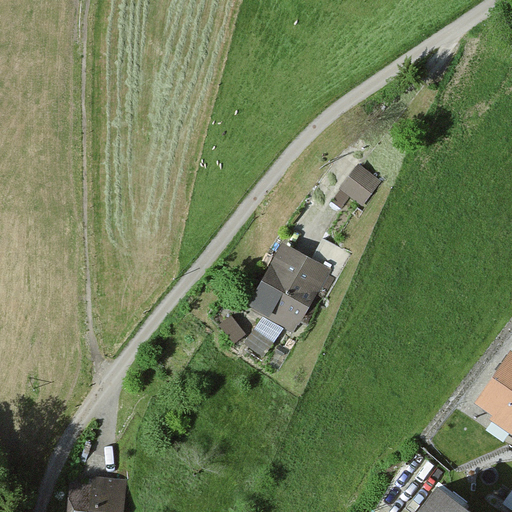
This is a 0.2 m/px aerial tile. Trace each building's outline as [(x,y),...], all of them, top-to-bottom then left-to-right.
[(379,187),(358,169),(339,191),(360,209),(379,187)] [(328,269),(285,244),(247,307),(290,332),(328,269)] [(511,355),(478,404),(511,428),(511,355)] [(89,487),(71,485),(69,511),(121,511),(125,480),(89,477),(89,487)] [(511,485),(503,498),(511,504),(511,485)] [(476,511),(450,492),(434,511),(476,511)]
